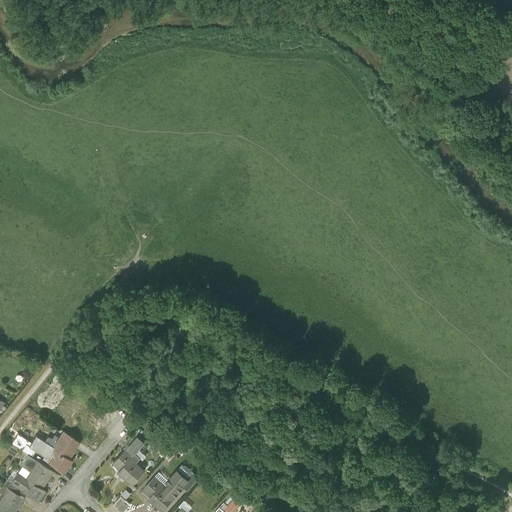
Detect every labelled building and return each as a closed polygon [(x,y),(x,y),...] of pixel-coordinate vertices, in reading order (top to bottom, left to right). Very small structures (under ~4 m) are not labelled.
[(51,386),(38,406),(42,409),(55,389),(51,386)] [(89,402),(78,419),(81,421),(74,431),(89,441),(96,431),(93,429),(105,412),(89,402)] [(63,431),(53,446),(36,435),(29,446),(28,446),(35,451),(48,459),(47,461),(63,471),(70,460),(67,458),(79,441),(63,431)] [(175,445),(156,432),(153,436),(166,446),(170,450),(175,445)] [(137,436),(113,463),(121,469),(118,472),(132,484),(144,470),(136,462),(141,458),(136,453),(145,443),(137,436)] [(29,446),(26,444),(21,450),(27,454),(31,457),(35,451),(28,446),(29,446)] [(166,446),(160,453),(164,457),(170,450),(166,446)] [(170,450),(164,457),(168,461),(174,454),(170,450)] [(52,471),(31,457),(27,454),(20,464),(30,471),(26,478),(18,473),(12,482),(23,489),(22,490),(24,492),(37,500),(44,490),(41,488),(52,471)] [(177,470),(175,473),(173,473),(169,478),(169,479),(166,482),(168,484),(167,486),(165,489),(173,497),(182,487),(183,486),(182,485),(187,480),(186,478),(186,477),(186,476),(181,471),(179,472),(177,470)] [(192,471),(187,477),(186,477),(186,478),(187,480),(182,485),(183,486),(182,487),(187,491),(199,478),(192,471)] [(167,486),(155,476),(143,489),(150,496),(148,498),(161,510),(173,497),(165,489),(167,486)] [(23,489),(12,482),(10,480),(6,486),(8,488),(19,495),(22,490),(23,489)] [(8,488),(0,499),(0,511),(14,511),(23,498),(19,495),(8,488)] [(121,496),(113,504),(118,508),(126,500),(121,496)] [(123,511),(130,504),(126,500),(118,508),(121,511),(123,511)]
